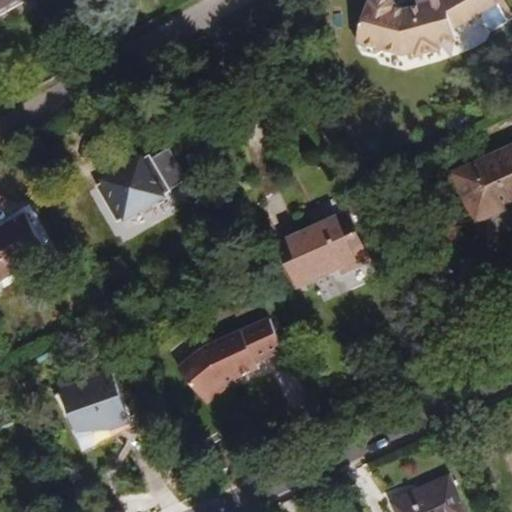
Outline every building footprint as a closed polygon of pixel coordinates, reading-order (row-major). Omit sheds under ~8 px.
[(0,0),(0,11),(19,0),(0,0)] [(455,29),(446,0),(425,0),(418,2),(419,7),(404,11),(403,15),(395,13),(396,9),(396,6),(393,0),(391,0),(372,0),(372,2),(369,2),(358,43),(360,44),(360,46),(363,52),(377,56),(383,53),(384,50),(404,55),(416,52),(417,57),(440,50),(439,45),(436,34),(455,29)] [(474,0),(446,0),(455,29),(482,13),(474,0)] [(496,0),(474,0),(482,13),(499,4),(496,0)] [(458,40),(455,29),(436,34),(439,45),(458,40)] [(511,147),(454,174),(477,223),(511,205),(511,147)] [(169,198),(144,156),(102,182),(103,184),(97,187),(118,223),(124,220),(126,223),(169,198)] [(349,214),(338,219),(341,226),(321,236),(317,228),(280,245),(300,289),(352,263),(355,269),(371,262),(369,259),(349,214)] [(49,253),(27,215),(0,230),(0,281),(1,281),(49,253)] [(341,226),(338,219),(317,228),(321,236),(341,226)] [(204,350),(179,371),(208,406),(224,392),(237,385),(236,381),(260,371),(257,365),(286,351),(269,320),(204,350)] [(113,373),(65,389),(79,430),(112,429),(130,422),(113,373)] [(28,421),(20,426),(26,438),(35,434),(28,421)] [(466,511),(450,475),(391,502),(395,511),(466,511)]
